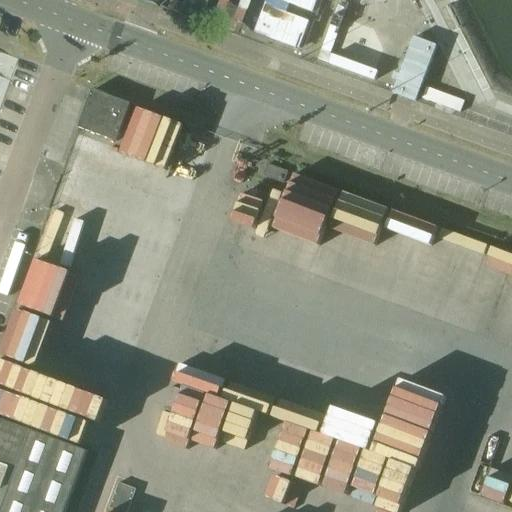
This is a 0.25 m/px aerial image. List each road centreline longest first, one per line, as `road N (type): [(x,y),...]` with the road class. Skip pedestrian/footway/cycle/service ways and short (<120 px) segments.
road 1 (unclassified): [(511,183),(72,24)]
road 2 (unknown): [(384,338),(184,264)]
road 3 (unclassified): [(72,24),(0,223)]
